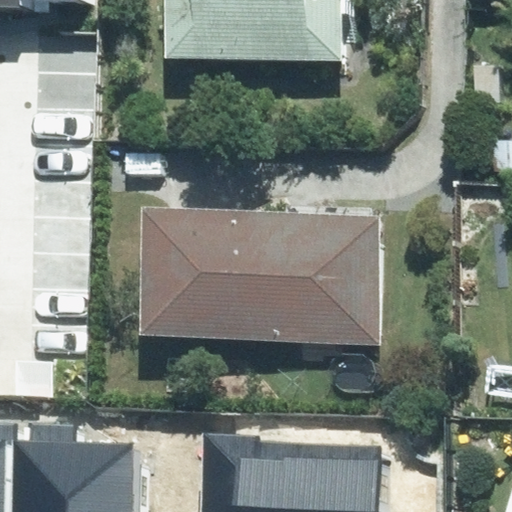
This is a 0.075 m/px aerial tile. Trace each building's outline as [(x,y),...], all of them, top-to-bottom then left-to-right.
[(0,0),(0,12),(31,14),(32,2),(79,5),(79,0),(0,0)] [(351,0),(176,0),(176,61),(351,62),(351,0)] [(506,68),(464,64),(460,109),(502,113),(506,68)] [(391,220),(157,212),(152,338),(387,346),(391,220)] [(0,511),(12,511),(16,427),(0,426),(0,511)] [(150,511),(153,449),(76,446),(77,430),(24,428),(20,511),(150,511)] [(205,432),(201,511),(387,511),(391,441),(205,432)]
